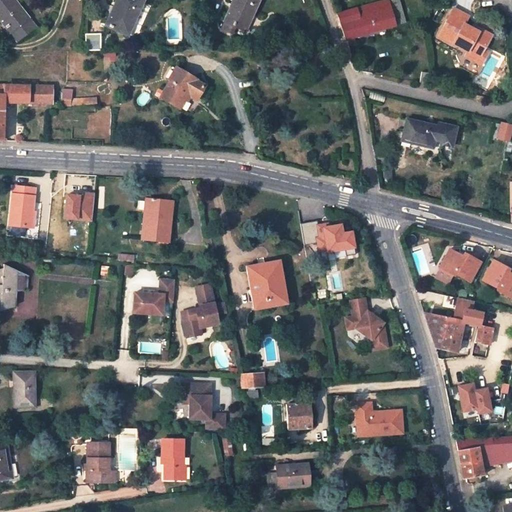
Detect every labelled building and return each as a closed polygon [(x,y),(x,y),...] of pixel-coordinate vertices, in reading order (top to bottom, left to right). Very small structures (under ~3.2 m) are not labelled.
[(0,0),(0,20),(9,32),(28,17),(14,0),(0,0)] [(127,36),(142,0),(115,0),(104,26),(127,36)] [(232,0),(223,21),(244,31),(258,0),(232,0)] [(345,40),(394,26),(386,0),(382,0),(336,14),(345,40)] [(386,0),(394,26),(404,23),(398,0),(386,0)] [(438,36),(467,51),(469,47),(481,53),(490,35),(479,29),(478,32),(471,28),(463,24),(468,16),(453,9),(438,36)] [(28,17),(9,32),(16,41),(35,26),(28,17)] [(100,33),(85,34),(85,51),(101,50),(100,33)] [(467,51),(478,57),(481,53),(469,47),(467,51)] [(197,80),(181,70),(177,76),(173,74),(159,97),(179,108),(183,100),(187,94),(196,99),(204,86),(196,81),(197,80)] [(421,72),(419,82),(428,84),(430,73),(421,72)] [(0,140),(2,141),(3,104),(51,105),(51,85),(0,84),(0,140)] [(70,105),(96,104),(96,97),(70,98),(70,99),(70,105)] [(437,127),(406,119),(401,141),(432,148),(434,140),(440,141),(439,144),(451,147),(456,128),(438,124),(437,127)] [(500,126),(497,138),(507,140),(510,130),(511,124),(501,122),(500,126)] [(13,185),(8,225),(32,228),(36,187),(13,185)] [(166,201),(147,198),(142,239),(168,242),(170,225),(164,224),(166,201)] [(164,224),(170,225),(173,202),(166,201),(164,224)] [(355,249),(354,229),(343,230),(343,222),(317,223),(318,251),(355,249)] [(463,256),(449,248),(439,267),(454,275),(455,273),(470,281),(480,261),(464,253),(463,256)] [(273,261),(280,299),(281,305),(288,304),(280,260),(273,261)] [(482,279),(498,288),(497,289),(511,297),(511,296),(511,295),(511,273),(508,271),(509,269),(493,260),(482,279)] [(246,265),(253,304),(280,299),(273,261),(246,265)] [(27,289),(29,275),(4,264),(3,268),(0,268),(0,309),(1,310),(15,305),(17,292),(27,289)] [(174,280),(160,279),(159,294),(135,292),(133,312),(162,314),(163,301),(173,302),(174,280)] [(210,284),(196,287),(200,308),(188,311),(190,319),(183,321),(187,337),(202,334),(200,328),(207,326),(206,325),(212,324),(212,325),(218,324),(216,314),(227,312),(225,303),(214,305),(210,284)] [(370,340),(372,350),(386,347),(382,323),(378,320),(373,316),(366,311),(364,297),(350,300),(352,316),(345,318),(347,330),(354,328),(370,340)] [(435,346),(457,352),(463,323),(478,326),(478,324),(479,324),(482,312),(472,309),(473,301),(466,299),(457,297),(453,319),(423,312),(435,346)] [(188,311),(182,312),(183,321),(190,319),(188,311)] [(475,341),(490,343),(493,327),(479,324),(478,324),(478,326),(475,341)] [(490,343),(475,341),(472,355),(486,358),(490,343)] [(35,371),(14,371),(14,407),(35,407),(35,371)] [(264,387),(263,373),(243,374),(244,389),(264,387)] [(474,382),(458,384),(463,412),(477,409),(478,413),(493,412),(488,386),(475,389),(474,382)] [(509,385),(502,383),(501,392),(508,394),(509,385)] [(215,429),(224,430),(225,414),(210,414),(210,396),(207,396),(207,384),(183,384),(183,396),(190,396),(190,403),(189,419),(206,419),(206,429),(215,429)] [(258,397),(257,390),(243,392),(245,400),(258,397)] [(309,402),(286,403),(288,430),(311,428),(309,402)] [(355,403),(357,436),(402,433),(401,414),(382,415),(377,411),(371,412),(370,402),(355,403)] [(233,455),(230,436),(223,437),(226,456),(233,455)] [(481,465),(511,459),(511,436),(456,440),(464,478),(483,474),(481,465)] [(183,439),(162,439),(162,457),(165,457),(165,463),(165,479),(179,479),(180,465),(186,465),(186,458),(183,458),(183,439)] [(110,442),(87,441),(86,466),(89,466),(89,470),(87,470),(86,482),(109,483),(109,470),(110,442)] [(5,443),(0,444),(0,477),(11,476),(5,443)] [(308,462),(276,465),(276,473),(277,486),(278,489),(310,486),(308,462)] [(269,487),(277,486),(276,473),(268,474),(269,487)]
